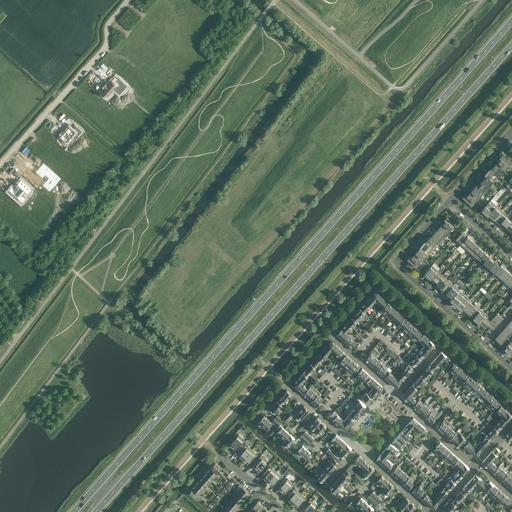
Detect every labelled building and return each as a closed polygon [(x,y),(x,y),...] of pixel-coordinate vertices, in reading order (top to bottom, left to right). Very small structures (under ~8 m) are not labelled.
[(172,6),(168,11),(175,17),(186,5),(181,0),(177,0),(175,3),(174,2),(171,6),(172,6)] [(150,50),(143,44),(135,53),(141,59),(150,50)] [(110,81),(101,92),(108,98),(117,86),(122,90),(126,86),(119,80),(115,85),(110,81)] [(76,132),(79,135),(82,131),(76,126),(73,129),(70,126),(60,136),(67,142),(72,136),(76,132)] [(50,147),(47,151),(48,152),(46,154),(47,154),(44,158),(49,163),(53,160),(55,158),(58,160),(63,155),(60,153),(60,152),(63,148),(57,143),(54,147),(53,146),(51,148),(50,147)] [(495,163),(504,171),(504,170),(511,161),(508,158),(507,159),(503,156),(496,164),(496,163),(495,163)] [(40,171),(44,174),(43,174),(44,174),(41,177),(37,181),(44,187),(56,175),(38,159),(30,168),(37,174),(40,171)] [(504,171),(495,163),(490,169),(499,177),(499,176),(498,175),(502,170),(504,171)] [(499,177),(490,169),(485,174),(486,175),(494,182),(495,182),(499,177)] [(494,182),(486,175),(482,180),(481,180),(489,187),(494,182)] [(14,190),(11,188),(8,192),(19,200),(22,196),(20,194),(24,189),(27,191),(30,187),(19,180),(17,183),(19,184),(14,190)] [(489,187),(481,180),(477,185),(476,185),(485,193),(489,187)] [(485,193),(476,185),(471,191),(480,198),(485,193)] [(480,198),(471,191),(464,199),(468,202),(467,203),(470,206),(478,197),(480,198)] [(2,199),(0,197),(0,206),(1,207),(5,203),(17,213),(20,209),(5,196),(2,199)] [(51,205),(45,199),(42,197),(39,200),(42,203),(48,208),(51,205)] [(490,200),(483,209),(488,214),(496,205),(490,200)] [(496,205),(488,214),(494,219),(502,210),(496,205)] [(502,210),(494,219),(499,224),(507,215),(502,210)] [(507,215),(499,224),(500,223),(505,228),(511,221),(506,217),(507,215)] [(448,217),(441,226),(449,233),(448,232),(456,223),(453,220),(452,221),(448,217)] [(449,233),(441,226),(436,231),(444,238),(449,233)] [(444,238),(436,231),(431,236),(430,236),(439,244),(444,238)] [(467,237),(461,232),(454,240),(460,245),(468,237),(467,236),(467,237)] [(439,244),(430,236),(425,241),(434,249),(433,248),(437,243),(439,244)] [(473,241),(468,237),(460,245),(465,250),(473,241)] [(434,249),(425,241),(421,247),(429,254),(434,249)] [(478,246),(473,241),(465,250),(471,255),(478,246)] [(484,251),(478,246),(471,255),(472,254),(477,258),(476,260),(484,251)] [(429,254),(421,247),(420,247),(421,247),(416,252),(423,259),(423,258),(427,253),(429,255),(429,254)] [(489,256),(484,251),(476,260),(477,259),(482,264),(489,256)] [(423,259),(416,252),(408,260),(412,264),(411,265),(415,268),(423,259)] [(489,256),(482,264),(488,269),(495,261),(489,256)] [(500,266),(495,261),(488,269),(489,268),(494,272),(501,265),(500,266)] [(430,278),(430,279),(438,270),(437,270),(432,266),(432,265),(424,274),(425,274),(430,278)] [(501,265),(494,272),(500,277),(506,270),(501,265)] [(438,270),(430,279),(430,278),(436,283),(443,275),(438,270)] [(504,284),(505,282),(511,275),(506,270),(500,277),(499,279),(504,284)] [(443,275),(436,283),(441,288),(448,280),(443,275)] [(447,293),(454,285),(448,280),(441,288),(447,293)] [(454,285),(447,293),(452,298),(451,298),(451,299),(459,290),(454,285)] [(459,290),(451,299),(457,303),(465,295),(459,290)] [(374,293),(371,296),(376,301),(382,306),(387,301),(377,292),(374,293)] [(465,295),(457,303),(462,308),(470,300),(465,295)] [(371,296),(360,308),(365,313),(376,301),(371,296)] [(470,300),(462,308),(468,313),(475,304),(474,306),(469,301),(470,300)] [(384,315),(386,312),(392,306),(388,302),(380,311),(384,315)] [(475,304),(468,313),(473,318),(481,309),(475,304)] [(392,306),(384,315),(389,319),(391,316),(396,310),(392,306)] [(360,308),(353,316),(359,320),(362,316),(364,318),(367,315),(365,313),(360,308)] [(481,309),(473,318),(474,318),(479,322),(478,323),(486,314),(481,310),(481,309)] [(396,310),(391,316),(389,319),(393,322),(401,314),(396,310)] [(486,314),(478,323),(479,323),(479,322),(485,327),(497,313),(492,319),(486,314)] [(497,313),(485,327),(488,324),(490,327),(488,329),(491,331),(505,315),(503,313),(500,315),(497,313)] [(401,314),(393,322),(397,326),(399,324),(405,318),(401,314)] [(353,316),(347,323),(352,327),(359,320),(353,316)] [(405,318),(399,324),(403,328),(409,321),(405,318)] [(409,321),(403,328),(401,330),(406,334),(413,325),(409,321)] [(337,334),(342,338),(346,333),(347,333),(352,327),(347,323),(337,334)] [(413,325),(406,334),(410,338),(417,329),(413,325)] [(511,333),(505,327),(500,332),(506,338),(511,333)] [(417,329),(410,338),(414,342),(422,333),(417,329)] [(506,338),(500,332),(495,338),(501,344),(506,338)] [(356,342),(347,333),(346,333),(342,338),(352,347),(356,342)] [(435,344),(423,334),(419,339),(425,345),(430,349),(435,344)] [(331,350),(336,345),(332,342),(330,342),(321,352),(326,356),(332,350),(331,350)] [(346,354),(336,345),(331,350),(332,350),(341,359),(346,354)] [(416,355),(421,359),(430,349),(425,345),(416,355)] [(369,363),(375,357),(379,352),(375,348),(369,355),(368,353),(364,358),(369,363)] [(442,351),(437,356),(442,361),(449,367),(453,362),(442,351)] [(326,356),(321,352),(313,361),(317,366),(323,360),(325,361),(328,358),(326,356)] [(415,367),(421,359),(416,355),(414,353),(412,356),(414,358),(410,362),(415,367)] [(342,366),(350,358),(346,354),(341,359),(338,363),(342,366)] [(437,367),(442,361),(437,356),(428,366),(433,371),(435,372),(439,368),(437,367)] [(375,357),(369,363),(373,367),(379,360),(375,357)] [(346,370),(354,361),(350,358),(342,366),(346,370)] [(379,360),(373,367),(377,370),(383,364),(385,362),(381,358),(379,360)] [(317,366),(313,361),(306,369),(311,373),(313,375),(316,372),(314,370),(317,366)] [(354,361),(346,370),(352,375),(354,373),(355,374),(357,372),(355,371),(359,366),(354,361)] [(455,363),(454,363),(451,367),(452,368),(450,370),(455,374),(461,368),(455,363)] [(383,364),(377,370),(381,374),(387,367),(383,364)] [(408,364),(401,371),(406,376),(413,369),(408,364)] [(428,366),(422,374),(427,378),(433,371),(428,366)] [(387,368),(387,367),(381,374),(391,383),(396,378),(386,369),(387,368)] [(461,368),(455,374),(453,376),(457,380),(465,372),(461,368)] [(302,383),(311,373),(306,369),(297,379),(302,383)] [(368,374),(362,369),(358,373),(359,374),(358,376),(362,380),(363,379),(368,374)] [(401,371),(396,378),(391,383),(396,387),(406,376),(401,371)] [(465,372),(457,380),(461,384),(469,375),(465,372)] [(378,383),(368,374),(363,379),(373,388),(378,383)] [(422,374),(415,381),(420,385),(427,378),(422,374)] [(469,375),(461,384),(466,388),(473,379),(469,375)] [(308,388),(302,383),(297,379),(294,382),(294,385),(304,394),(306,391),(308,388)] [(473,379),(466,388),(470,391),(472,389),(478,383),(473,379)] [(415,381),(406,391),(411,395),(412,395),(420,385),(415,381)] [(373,398),(383,387),(378,383),(373,388),(368,394),(373,398)] [(478,383),(472,389),(476,393),(482,387),(478,383)] [(308,397),(316,388),(311,385),(308,388),(306,391),(304,394),(308,397)] [(482,387),(476,393),(480,397),(486,391),(482,387)] [(312,401),(318,394),(320,392),(316,388),(308,397),(312,401)] [(291,400),(294,396),(287,390),(277,401),(282,405),(289,398),(291,400)] [(418,401),(412,395),(411,395),(406,391),(402,396),(413,406),(418,401)] [(486,391),(480,397),(485,401),(490,394),(486,391)] [(368,394),(366,392),(362,397),(369,403),(373,398),(368,394)] [(322,398),(318,394),(312,401),(317,406),(321,401),(320,400),(322,398)] [(490,394),(485,401),(483,403),(487,407),(495,398),(490,394)] [(495,398),(487,407),(491,411),(495,407),(496,408),(500,403),(495,398)] [(419,399),(418,401),(413,406),(418,410),(423,403),(419,399)] [(362,411),(366,406),(360,400),(356,405),(362,411)] [(278,410),(282,405),(277,401),(270,408),(277,415),(280,412),(278,410)] [(428,407),(429,405),(425,401),(423,403),(418,410),(419,411),(422,413),(428,407)] [(358,415),(362,411),(356,405),(353,403),(350,407),(358,415)] [(428,407),(422,413),(426,417),(434,408),(429,405),(428,407)] [(304,406),(297,414),(298,415),(297,417),(300,420),(309,410),(304,406)] [(496,411),(502,416),(503,416),(508,421),(511,416),(501,406),(496,411)] [(354,419),(358,415),(350,407),(346,411),(349,415),(349,414),(354,419)] [(434,408),(426,417),(431,422),(436,418),(434,417),(438,412),(434,408)] [(344,421),(334,412),(329,417),(339,426),(344,421)] [(344,430),(354,419),(349,414),(349,415),(344,421),(339,426),(344,430)] [(257,423),(261,426),(262,424),(267,428),(272,423),(264,416),(257,423)] [(502,416),(494,426),(499,431),(508,421),(503,416),(502,416)] [(313,432),(322,422),(317,417),(313,422),(311,420),(308,424),(312,427),(310,429),(313,432)] [(418,422),(413,418),(403,429),(408,433),(414,427),(418,422)] [(447,425),(449,422),(445,418),(441,422),(440,421),(436,426),(441,431),(447,425)] [(322,431),(327,426),(322,422),(313,432),(316,435),(318,432),(321,436),(324,433),(322,431)] [(428,431),(418,422),(414,427),(424,436),(427,433),(428,431)] [(446,435),(451,428),(453,426),(449,422),(447,425),(441,431),(446,435)] [(286,439),(290,434),(280,425),(277,429),(279,430),(276,434),(279,437),(281,435),(285,439),(286,439)] [(494,426),(487,433),(492,438),(499,431),(494,426)] [(310,435),(305,431),(305,432),(301,428),(299,430),(303,434),(307,438),(310,435)] [(456,432),(451,428),(446,435),(450,439),(456,432)] [(408,433),(403,429),(400,433),(408,441),(412,437),(408,433)] [(454,442),(461,434),(462,434),(457,430),(456,432),(450,439),(454,442)] [(408,441),(400,433),(396,437),(405,445),(408,441)] [(479,439),(481,441),(486,445),(492,438),(487,433),(484,437),(482,436),(479,439)] [(295,439),(290,434),(286,439),(285,439),(281,444),(284,447),(286,445),(288,447),(295,439)] [(465,438),(461,434),(454,442),(458,446),(461,443),(465,438)] [(234,447),(237,451),(246,441),(243,439),(244,439),(239,435),(230,445),(233,448),(234,447)] [(347,444),(344,442),(336,435),(330,442),(333,445),(335,443),(342,449),(347,444)] [(405,445),(396,437),(392,441),(401,449),(405,445)] [(475,447),(465,438),(461,443),(471,452),(475,447)] [(481,441),(475,447),(471,452),(476,456),(486,445),(481,441)] [(446,447),(440,442),(436,446),(437,447),(434,451),(438,455),(446,447)] [(399,451),(390,443),(387,448),(392,452),(391,452),(395,455),(399,451)] [(241,457),(243,459),(252,450),(248,446),(245,444),(237,453),(241,457)] [(343,459),(352,449),(347,444),(342,449),(339,452),(341,454),(339,456),(343,459)] [(303,446),(296,453),(300,456),(301,454),(306,458),(311,453),(303,446)] [(442,459),(450,451),(446,447),(440,453),(444,457),(442,459)] [(496,447),(486,457),(491,462),(492,462),(501,452),(496,447)] [(386,458),(391,452),(392,452),(387,448),(377,459),(381,463),(386,458)] [(252,450),(243,459),(246,462),(246,461),(250,464),(258,455),(256,453),(252,450)] [(448,461),(454,455),(450,451),(442,459),(446,463),(448,461)] [(256,468),(259,471),(268,461),(263,457),(261,455),(253,464),(256,467),(256,468)] [(362,467),(365,470),(370,465),(359,455),(353,462),(356,465),(358,463),(362,467)] [(452,465),(458,458),(454,455),(448,461),(452,465)] [(491,462),(486,457),(482,462),(493,472),(499,466),(498,467),(492,462),(491,462)] [(396,467),(386,458),(381,463),(391,472),(396,467)] [(467,466),(458,458),(452,465),(455,468),(457,466),(460,469),(465,473),(469,468),(467,466)] [(329,464),(324,469),(329,474),(339,463),(334,459),(331,461),(329,459),(327,463),(329,464)] [(218,472),(221,469),(222,468),(215,463),(212,467),(218,472)] [(366,479),(375,469),(370,465),(365,470),(362,472),(364,474),(362,476),(366,479)] [(265,479),(268,481),(276,472),(272,468),(270,466),(262,475),(265,478),(265,479)] [(283,472),(286,475),(292,469),(289,466),(283,472)] [(395,476),(401,469),(397,466),(396,467),(391,472),(395,476)] [(503,469),(499,466),(493,472),(497,476),(503,469)] [(218,472),(212,467),(208,471),(214,477),(218,472)] [(325,478),(329,474),(324,469),(320,474),(318,472),(315,475),(322,481),(325,478)] [(399,479),(405,473),(401,469),(395,476),(399,479)] [(456,483),(465,473),(460,469),(451,479),(456,483)] [(503,469),(497,476),(502,480),(507,473),(503,469)] [(346,470),(337,480),(342,485),(346,480),(348,482),(351,479),(349,477),(351,474),(346,470)] [(214,477),(208,471),(204,475),(211,481),(214,477)] [(511,473),(509,471),(507,473),(502,480),(506,483),(511,477),(511,476),(511,473)] [(276,472),(268,481),(270,484),(271,483),(274,486),(282,477),(280,475),(276,472)] [(403,483),(409,477),(405,473),(399,479),(403,483)] [(411,474),(409,477),(403,483),(409,488),(413,483),(412,482),(416,478),(411,474)] [(476,474),(472,479),(477,483),(476,483),(483,489),(487,484),(476,474)] [(211,481),(204,475),(201,479),(207,485),(211,481)] [(385,487),(389,482),(381,475),(375,482),(378,485),(380,483),(385,487)] [(450,490),(456,483),(451,479),(449,477),(446,480),(448,482),(445,486),(450,490)] [(207,485),(201,479),(197,483),(204,489),(207,485)] [(283,491),(286,495),(295,485),(292,483),(293,483),(288,479),(279,489),(282,492),(283,491)] [(472,479),(462,489),(467,494),(476,483),(477,483),(472,479)] [(342,485),(337,480),(330,488),(337,494),(340,491),(338,489),(342,485)] [(490,481),(487,484),(483,489),(487,493),(494,485),(490,481)] [(390,491),(394,487),(389,482),(385,487),(380,492),(383,495),(385,493),(389,496),(392,493),(390,491)] [(204,489),(197,483),(194,487),(200,493),(204,489)] [(418,495),(425,488),(425,489),(426,487),(422,483),(418,487),(417,486),(413,491),(418,495)] [(492,495),(498,488),(494,485),(487,493),(491,496),(492,495)] [(443,498),(450,490),(445,486),(438,493),(443,498)] [(190,491),(196,497),(200,493),(194,487),(190,491)] [(249,493),(243,487),(239,491),(245,497),(249,493)] [(290,501),(292,503),(301,493),(297,490),(294,488),(286,497),(290,500),(290,501)] [(428,492),(425,489),(425,488),(418,495),(428,504),(433,499),(426,494),(428,492)] [(498,488),(492,495),(496,498),(502,492),(498,488)] [(462,489),(456,496),(461,501),(467,494),(462,489)] [(239,491),(235,495),(242,501),(245,497),(239,491)] [(502,492),(496,498),(500,502),(498,504),(506,496),(502,492)] [(301,493),(292,503),(295,506),(295,505),(299,508),(307,499),(305,497),(301,493)] [(433,509),(443,498),(438,493),(433,499),(428,504),(433,509)] [(235,495),(232,499),(238,505),(242,501),(235,495)] [(351,497),(350,498),(348,496),(344,500),(349,505),(354,500),(351,497)] [(506,496),(498,504),(502,508),(505,504),(510,499),(506,496)] [(404,510),(411,502),(406,497),(402,502),(400,500),(397,503),(404,510)] [(360,506),(364,510),(369,505),(361,498),(355,505),(358,508),(360,506)] [(455,498),(446,508),(450,511),(460,502),(455,498)] [(232,499),(228,503),(235,509),(238,505),(232,499)] [(312,501),(310,499),(301,508),(305,511),(310,511),(317,505),(312,501)] [(250,509),(252,511),(257,511),(263,506),(262,506),(261,505),(257,501),(250,509)] [(412,511),(411,511),(416,506),(411,502),(404,510),(406,511),(412,511)] [(232,511),(235,509),(228,503),(225,507),(229,511),(232,511)]
